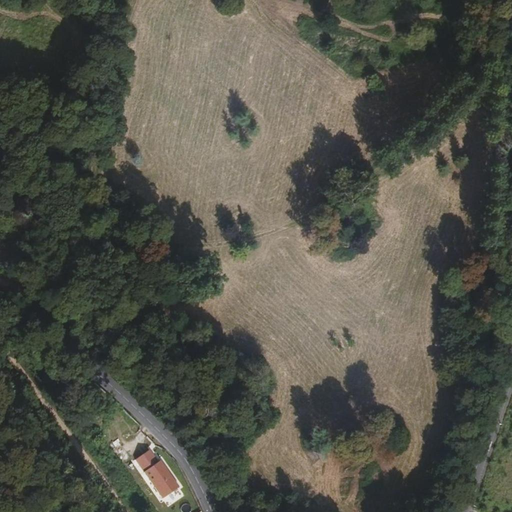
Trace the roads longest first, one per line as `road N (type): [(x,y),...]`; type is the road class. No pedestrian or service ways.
road 1 (tertiary): [(209,511),(183,459),(57,335),(0,246)]
road 2 (secondary): [(463,511),(511,367)]
